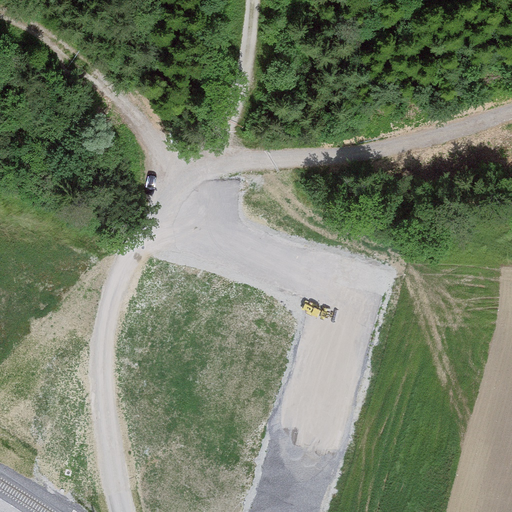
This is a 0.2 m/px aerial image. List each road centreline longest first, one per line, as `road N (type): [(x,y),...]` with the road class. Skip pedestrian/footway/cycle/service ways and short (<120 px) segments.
road 1 (track): [(223,158),(172,183),(142,226),(113,294),(102,376),(123,511)]
road 2 (track): [(223,158),(342,155),(511,111)]
road 3 (track): [(0,9),(86,63),(136,116),(172,183)]
road 4 (track): [(255,0),(223,158)]
